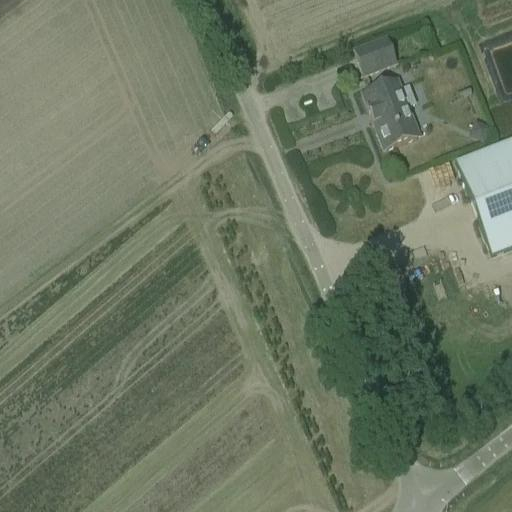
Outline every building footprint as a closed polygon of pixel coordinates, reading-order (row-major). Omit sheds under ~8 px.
[(511,42),(495,47),(511,101),(511,42)] [(395,69),(386,44),(354,56),(363,81),(395,69)] [(399,95),(395,86),(362,99),(367,114),(366,114),(371,129),(373,128),(383,155),(417,142),(405,112),(414,108),(408,92),(399,95)] [(491,261),(511,253),(511,144),(454,167),(491,261)] [(420,265),(442,257),(439,249),(417,257),(420,265)]
